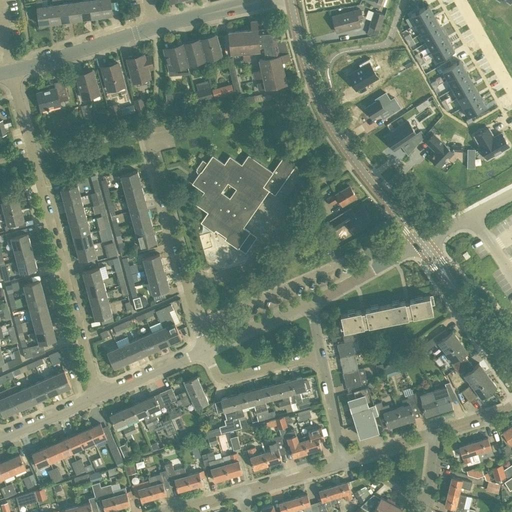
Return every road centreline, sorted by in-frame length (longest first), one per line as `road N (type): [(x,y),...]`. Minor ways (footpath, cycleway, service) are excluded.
road 1 (residential): [(96,396),(10,71)]
road 2 (secondary): [(423,242),(316,96),(291,0)]
road 3 (residential): [(197,325),(363,252),(384,264)]
road 4 (residential): [(197,325),(153,131)]
road 5 (secondary): [(511,372),(423,242)]
road 6 (unclassified): [(10,71),(156,27)]
road 7 (residential): [(318,354),(226,380),(205,349)]
road 8 (unclassified): [(156,27),(275,0)]
